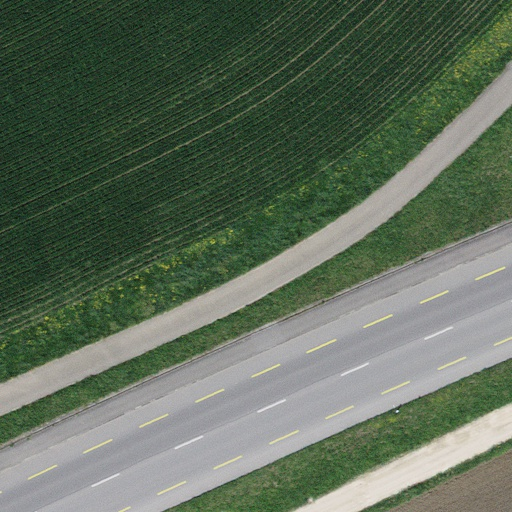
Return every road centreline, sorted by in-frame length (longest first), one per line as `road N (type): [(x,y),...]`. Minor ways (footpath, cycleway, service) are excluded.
road 1 (primary): [(32,511),(511,298)]
road 2 (track): [(511,425),(326,511)]
